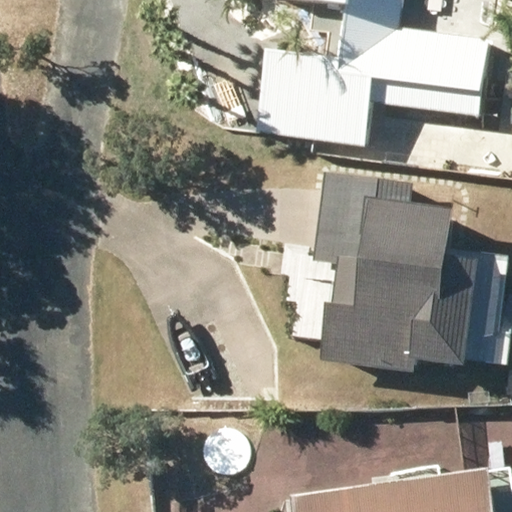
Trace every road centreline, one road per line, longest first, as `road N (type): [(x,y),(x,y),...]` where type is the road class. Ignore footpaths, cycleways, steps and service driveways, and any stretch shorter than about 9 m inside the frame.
road 1 (residential): [(91,0),(18,312)]
road 2 (residential): [(18,312),(45,511)]
